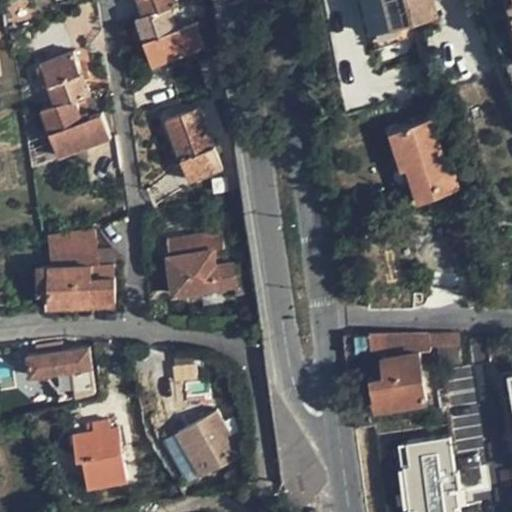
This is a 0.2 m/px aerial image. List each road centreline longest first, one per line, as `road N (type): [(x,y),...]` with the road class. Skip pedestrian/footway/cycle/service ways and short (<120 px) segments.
road 1 (residential): [(275,511),(260,400),(245,355),(223,342),(139,329),(135,205),(103,0)]
road 2 (residential): [(337,443),(306,416),(287,376),(230,0)]
road 3 (tertiary): [(275,0),(337,443)]
road 4 (unknown): [(139,329),(9,338)]
